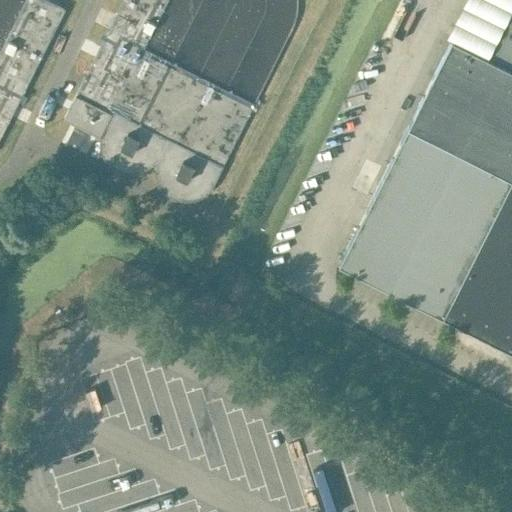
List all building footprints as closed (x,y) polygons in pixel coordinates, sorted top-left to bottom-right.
[(0,137),(65,8),(51,0),(24,0),(0,48),(0,137)] [(94,56),(75,93),(112,112),(99,136),(99,141),(99,142),(100,147),(101,152),(104,157),(107,162),(111,166),(116,169),(121,171),(126,172),(132,172),(137,171),(142,170),(147,167),(152,164),(154,165),(154,171),(155,176),(157,182),(159,185),(160,186),(163,191),(168,194),(173,197),(178,199),(183,200),(189,200),(194,199),(200,197),(204,194),(209,190),(212,185),(214,182),(222,165),(254,103),(143,47),(166,0),(122,0),(99,45),(94,56)] [(511,0),(485,55),(452,38),(408,125),(340,262),(444,314),(511,348),(511,0)] [(511,0),(466,0),(448,36),(452,38),(485,55),(511,0)] [(67,108),(62,118),(70,121),(96,134),(99,136),(112,112),(75,93),(71,101),(67,108)] [(75,149),(83,133),(72,128),(64,144),(75,149)]
